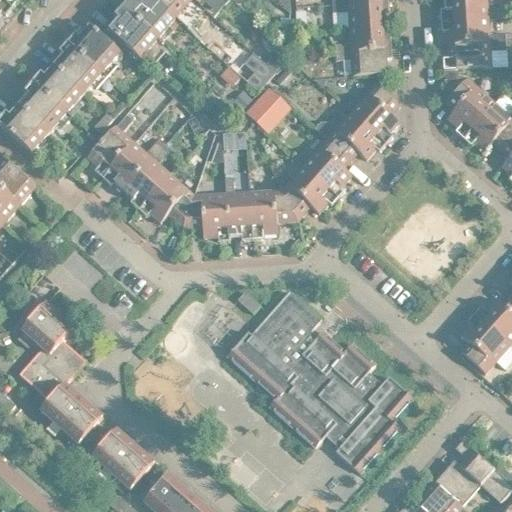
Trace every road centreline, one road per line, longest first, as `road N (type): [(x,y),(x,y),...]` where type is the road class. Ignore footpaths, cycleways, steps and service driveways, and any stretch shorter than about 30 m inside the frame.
road 1 (residential): [(241,511),(110,397),(119,356),(180,281)]
road 2 (residential): [(373,511),(480,394)]
road 3 (residential): [(325,254),(428,139)]
road 4 (residential): [(180,281),(309,270),(325,254)]
road 5 (residential): [(417,336),(511,232)]
road 6 (residential): [(428,139),(421,0)]
road 7 (residential): [(180,281),(71,197)]
road 8 (residential): [(325,254),(417,336)]
